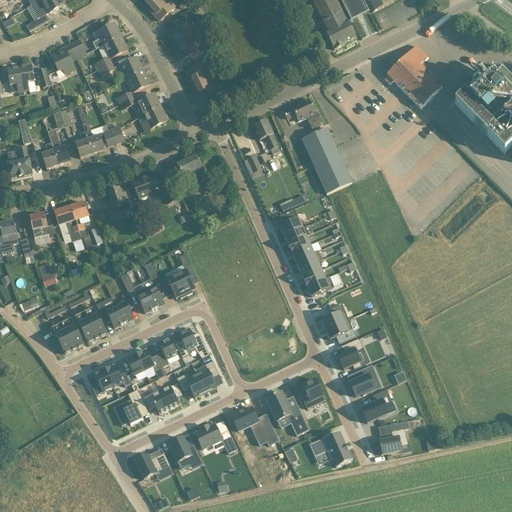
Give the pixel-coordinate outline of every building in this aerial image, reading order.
[(60,0),(44,0),(41,2),(48,15),(64,6),(60,0)] [(149,11),(161,0),(139,0),(149,11)] [(175,9),(170,4),(174,1),(172,0),(161,0),(149,11),(159,23),(175,9)] [(309,0),(325,31),(326,33),(325,33),(335,52),(345,46),(344,44),(356,38),(348,22),(371,11),(373,14),(388,6),(394,3),(392,0),(309,0)] [(187,6),(183,2),(182,1),(177,6),(182,11),(187,6)] [(191,11),(180,17),(183,23),(194,17),(191,11)] [(46,16),(32,24),(35,30),(50,22),(46,16)] [(5,30),(15,24),(12,19),(2,25),(5,30)] [(93,44),(96,51),(105,47),(121,39),(114,25),(98,33),(101,40),(93,44)] [(186,25),(176,30),(167,34),(174,48),(193,39),(186,25)] [(128,52),(121,39),(105,47),(111,60),(128,52)] [(193,39),(174,48),(180,61),(199,52),(193,39)] [(80,42),(71,47),(77,61),(87,56),(80,42)] [(72,63),(77,61),(71,47),(58,53),(59,55),(52,58),(59,73),(63,71),(65,76),(76,71),(72,63)] [(387,77),(388,78),(389,77),(394,82),(393,83),(420,111),(443,89),(441,87),(443,84),(423,65),(429,59),(417,47),(387,77)] [(109,59),(94,66),(98,73),(112,66),(109,59)] [(137,59),(128,63),(120,67),(127,81),(143,73),(137,59)] [(193,88),(216,77),(213,70),(209,72),(205,65),(187,74),(193,88)] [(112,66),(98,73),(101,79),(115,72),(112,66)] [(20,69),(24,93),(30,92),(30,94),(36,93),(32,67),(20,69)] [(476,94),(469,101),(464,97),(455,106),(505,155),(511,147),(511,77),(502,68),(482,88),(478,83),(472,89),(476,94)] [(11,94),(18,93),(19,98),(25,97),(24,93),(20,69),(8,71),(11,94)] [(42,90),(51,88),(46,71),(37,73),(42,90)] [(143,73),(127,81),(133,94),(150,86),(143,73)] [(219,92),(216,87),(220,85),(216,77),(193,88),(200,101),(219,92)] [(389,77),(388,78),(385,81),(390,86),(393,83),(394,82),(389,77)] [(120,107),(135,100),(132,93),(117,101),(120,107)] [(137,120),(138,120),(161,109),(154,95),(138,103),(144,117),(137,120)] [(135,100),(120,107),(122,113),(138,106),(135,100)] [(59,103),(61,111),(70,108),(67,101),(59,103)] [(323,126),(317,114),(316,115),(309,101),(292,109),(293,109),(284,114),(288,121),(296,117),(299,123),(307,119),(313,131),(323,126)] [(100,109),(103,113),(108,109),(105,105),(100,109)] [(86,119),(82,106),(77,108),(81,121),(86,119)] [(161,109),(138,120),(144,134),(151,130),(167,122),(161,109)] [(60,114),(66,129),(71,127),(66,112),(60,114)] [(59,132),(66,129),(60,114),(53,116),(59,132)] [(24,146),(33,145),(33,144),(32,141),(30,137),(25,121),(19,123),(24,146)] [(253,127),(258,137),(260,142),(265,140),(273,156),(280,153),(272,136),(273,136),(266,121),(253,127)] [(91,131),(91,132),(86,133),(93,156),(102,153),(105,152),(103,148),(108,146),(108,148),(116,145),(111,132),(109,132),(107,126),(101,128),(102,129),(104,134),(99,136),(100,137),(94,139),(92,132),(91,131)] [(120,129),(111,132),(116,145),(124,143),(120,129)] [(302,141),(306,150),(327,196),(352,184),(328,130),(302,141)] [(66,148),(61,149),(56,131),(48,134),(60,167),(71,163),(66,148)] [(76,145),(77,151),(81,160),(93,156),(86,133),(80,135),(82,143),(76,145)] [(60,167),(48,134),(51,145),(46,146),(49,154),(42,156),(47,171),(60,167)] [(36,139),(32,141),(33,144),(33,145),(35,153),(40,151),(41,151),(37,139),(36,139)] [(19,153),(18,153),(19,158),(16,159),(15,153),(8,155),(10,163),(7,163),(11,181),(32,176),(29,159),(28,159),(26,149),(18,151),(19,153)] [(196,192),(197,192),(204,189),(202,183),(208,180),(203,170),(200,164),(196,155),(176,164),(184,180),(189,177),(196,192)] [(255,165),(260,177),(267,174),(261,162),(255,165)] [(146,177),(132,183),(140,201),(163,192),(156,175),(147,179),(146,177)] [(131,210),(128,203),(125,194),(121,195),(119,190),(108,194),(111,201),(109,202),(112,210),(118,208),(121,214),(131,210)] [(172,190),(164,194),(169,205),(177,202),(172,190)] [(214,209),(207,194),(193,201),(200,216),(214,209)] [(218,198),(221,204),(228,201),(225,195),(218,198)] [(305,197),(294,202),(296,208),(307,203),(305,197)] [(84,203),(71,208),(79,233),(83,239),(87,250),(93,248),(89,236),(87,237),(83,226),(91,223),(87,213),(84,203)] [(59,227),(66,225),(72,244),(73,244),(76,253),(85,251),(81,240),(83,239),(79,233),(71,208),(54,213),(59,227)] [(111,233),(104,214),(96,217),(104,236),(111,233)] [(32,228),(33,232),(35,240),(49,236),(50,240),(57,239),(56,236),(53,227),(47,228),(45,215),(30,218),(32,228)] [(165,231),(158,218),(143,226),(150,239),(165,231)] [(278,229),(282,239),(301,230),(297,221),(278,229)] [(15,253),(13,244),(19,243),(17,235),(16,232),(14,222),(0,225),(0,227),(2,235),(0,235),(0,249),(2,256),(15,253)] [(103,244),(97,229),(91,232),(97,246),(103,244)] [(282,239),(286,247),(305,239),(301,230),(282,239)] [(305,239),(286,247),(290,256),(309,247),(305,239)] [(20,243),(25,257),(31,255),(26,241),(20,243)] [(290,256),(294,264),(312,256),(309,247),(290,256)] [(191,265),(186,255),(179,258),(185,268),(191,265)] [(298,273),(316,264),(312,256),(294,264),(298,273)] [(70,272),(77,270),(79,269),(77,263),(68,265),(70,272)] [(160,280),(158,278),(152,264),(145,268),(152,284),(160,280)] [(301,281),(320,273),(316,264),(298,273),(301,281)] [(43,279),(52,276),(49,266),(40,269),(43,279)] [(186,271),(176,276),(186,296),(196,291),(186,271)] [(301,281),(305,290),(324,281),(320,273),(301,281)] [(176,300),(186,296),(176,276),(166,280),(164,275),(158,278),(160,280),(164,289),(169,287),(176,300)] [(51,277),(42,280),(45,289),(57,285),(54,276),(51,277)] [(136,291),(128,276),(121,279),(129,295),(136,291)] [(4,287),(11,283),(8,277),(1,281),(4,287)] [(328,291),(324,281),(305,290),(309,299),(328,291)] [(165,306),(155,286),(145,290),(155,310),(165,306)] [(155,310),(145,290),(136,295),(145,315),(155,310)] [(115,305),(124,325),(134,320),(131,313),(136,310),(130,298),(115,305)] [(29,303),(22,306),(25,313),(32,310),(40,307),(37,300),(29,303)] [(115,305),(99,313),(105,325),(111,323),(114,330),(124,325),(115,305)] [(94,308),(75,318),(88,345),(107,336),(94,308)] [(328,331),(346,322),(342,312),(323,320),(328,331)] [(65,356),(73,352),(84,347),(71,319),(52,329),(65,356)] [(351,332),(346,322),(328,331),(332,341),(351,332)] [(192,336),(190,331),(179,336),(181,342),(175,345),(183,360),(189,356),(187,352),(193,349),(202,361),(209,357),(198,333),(192,336)] [(386,339),(383,331),(378,334),(381,341),(386,339)] [(162,352),(156,355),(163,369),(169,366),(167,361),(178,356),(170,340),(169,341),(168,340),(168,339),(162,342),(163,344),(159,346),(162,352)] [(364,350),(359,340),(341,348),(343,355),(337,358),(344,372),(353,368),(354,371),(363,367),(357,354),(364,350)] [(147,352),(137,356),(145,373),(154,369),(160,381),(166,378),(156,357),(150,360),(147,352)] [(135,378),(145,373),(137,356),(127,361),(135,378)] [(224,359),(213,364),(222,383),(233,378),(224,359)] [(218,375),(211,362),(204,365),(207,370),(196,375),(205,392),(216,387),(211,378),(218,375)] [(105,371),(114,389),(123,385),(125,389),(131,386),(125,374),(120,377),(115,367),(110,369),(105,371)] [(373,380),(368,368),(354,375),(356,381),(349,384),(348,385),(345,386),(348,392),(346,392),(349,399),(350,398),(351,400),(358,397),(358,399),(371,393),(367,382),(373,380)] [(114,389),(105,371),(101,373),(101,374),(94,377),(98,384),(91,387),(96,398),(114,389)] [(403,373),(394,377),(398,386),(407,382),(403,373)] [(194,398),(205,392),(196,375),(186,380),(184,375),(177,378),(183,392),(189,389),(194,398)] [(325,402),(315,380),(302,386),(307,396),(301,398),(307,411),(325,402)] [(177,386),(161,393),(170,412),(180,407),(177,400),(182,397),(177,386)] [(387,391),(372,398),(375,404),(361,411),(367,425),(388,416),(384,407),(392,403),(387,391)] [(118,414),(124,427),(130,424),(131,426),(137,423),(138,424),(143,421),(142,419),(149,415),(138,392),(128,396),(133,407),(118,414)] [(170,412),(161,393),(145,401),(150,412),(156,410),(160,417),(170,412)] [(267,401),(277,423),(287,418),(297,438),(310,432),(298,408),(290,412),(282,394),(267,401)] [(277,439),(265,415),(256,420),(250,409),(231,419),(237,432),(249,426),(258,444),(265,440),(267,444),(277,439)] [(407,444),(405,432),(409,431),(407,423),(390,427),(391,433),(392,440),(379,443),(381,449),(378,450),(381,457),(402,452),(401,445),(407,444)] [(223,435),(218,424),(211,427),(210,426),(204,430),(204,431),(197,434),(205,450),(225,441),(231,455),(240,450),(231,432),(223,435)] [(332,436),(310,446),(315,459),(327,454),(330,462),(333,461),(337,469),(352,462),(348,452),(349,452),(346,447),(345,445),(336,449),(334,445),(336,444),(332,436)] [(188,449),(183,439),(170,445),(182,471),(191,466),(190,464),(200,459),(194,446),(188,449)] [(285,454),(288,460),(295,456),(292,450),(285,454)] [(170,468),(164,455),(150,461),(148,456),(135,462),(144,481),(157,475),(157,474),(170,468)] [(227,491),(224,483),(216,485),(218,494),(227,491)] [(195,490),(187,494),(191,502),(199,498),(195,490)] [(166,500),(154,505),(157,511),(158,511),(170,507),(166,500)]
